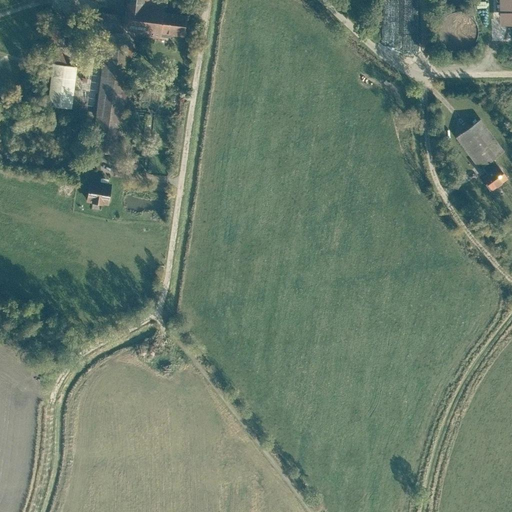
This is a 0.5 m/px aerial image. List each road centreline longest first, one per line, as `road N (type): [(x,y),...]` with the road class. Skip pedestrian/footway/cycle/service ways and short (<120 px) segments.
road 1 (unclassified): [(210,0),(157,320),(309,511)]
road 2 (track): [(38,511),(54,393),(68,365),(157,313)]
road 3 (unclassified): [(422,74),(430,184),(511,285)]
road 4 (track): [(511,308),(444,420),(421,511)]
road 5 (unclassified): [(422,74),(401,68),(326,0)]
